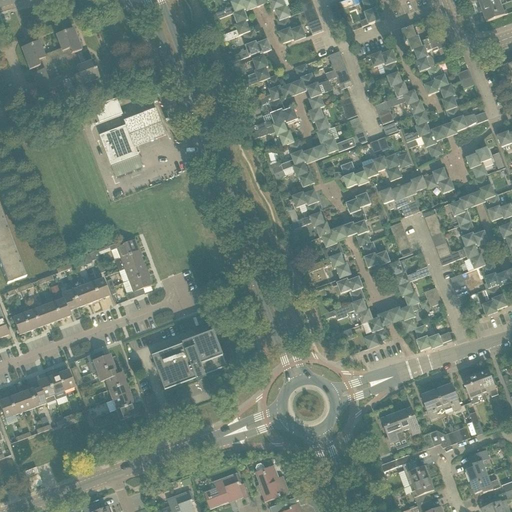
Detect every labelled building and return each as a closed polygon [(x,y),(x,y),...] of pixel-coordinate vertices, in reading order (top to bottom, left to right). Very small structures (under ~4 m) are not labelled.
[(232,7),(225,10),(225,11),(227,17),(233,15),(235,14),(244,11),(246,10),(243,1),(242,0),(231,0),(232,2),(230,2),(232,7)] [(267,2),(265,0),(244,0),(243,1),(246,10),(246,12),(257,8),(268,4),(267,2)] [(286,6),(284,7),(281,0),(272,0),(269,1),(273,12),(275,11),(279,21),(290,17),(286,6)] [(376,11),(378,10),(374,0),(370,0),(362,3),(366,14),(364,15),(365,20),(360,22),(362,28),(369,25),(369,26),(380,21),(376,11)] [(498,0),(484,0),(478,2),(481,8),(478,9),(479,13),(501,5),(498,0)] [(303,12),(314,8),(312,2),(301,7),(303,12)] [(332,15),(343,11),(340,3),(329,7),(332,15)] [(506,11),(503,12),(501,5),(479,13),(481,18),(484,17),(486,23),(507,15),(506,11)] [(305,18),(316,13),(314,8),(303,12),(305,18)] [(224,11),(215,15),(217,20),(226,17),(224,11)] [(246,22),(248,21),(244,11),(235,14),(233,15),(237,25),(234,26),(236,31),(222,36),(224,42),(243,36),(254,31),(250,32),(246,22)] [(345,16),(343,11),(332,15),(334,20),(345,16)] [(307,23),(319,19),(316,13),(305,18),(307,23)] [(336,26),(347,21),(345,16),(334,20),(336,26)] [(288,18),(290,17),(279,21),(277,22),(281,33),(279,33),(283,45),(305,36),(301,26),(292,30),(288,18)] [(310,29),(321,25),(319,19),(307,23),(310,29)] [(339,34),(350,29),(347,21),(336,26),(339,34)] [(312,36),(323,32),(321,25),(310,29),(312,36)] [(418,37),(416,37),(412,27),(401,31),(405,42),(407,41),(411,52),(422,47),(441,40),(439,33),(427,37),(428,39),(420,42),(418,37)] [(74,53),(81,51),(73,29),(66,31),(66,33),(64,34),(63,32),(55,35),(60,49),(52,53),(57,65),(62,63),(75,58),(74,53)] [(256,43),(258,42),(254,31),(243,36),(246,46),(245,46),(249,58),(260,53),(260,56),(272,51),(267,40),(257,44),(256,43)] [(433,52),(444,48),(441,40),(422,47),(411,52),(413,51),(417,61),(415,62),(419,73),(428,70),(431,69),(435,67),(431,57),(428,58),(426,53),(432,50),(433,52)] [(52,53),(44,56),(38,42),(30,45),(31,46),(28,47),(28,46),(21,48),(29,70),(39,67),(40,71),(57,65),(52,53)] [(394,63),(396,62),(392,51),(381,55),(381,53),(369,57),(374,69),(377,67),(380,76),(385,74),(387,77),(386,77),(386,78),(398,74),(394,63)] [(332,67),(343,63),(340,53),(328,57),(332,67)] [(231,64),(241,60),(239,55),(229,58),(231,64)] [(249,80),(239,84),(241,90),(242,90),(248,87),(259,83),(259,84),(267,81),(278,76),(270,79),(266,69),(268,68),(264,58),(264,57),(261,58),(253,61),(257,72),(255,72),(255,74),(248,77),(249,80)] [(92,61),(78,66),(75,58),(62,63),(69,79),(73,77),(77,87),(99,79),(96,72),(95,72),(94,69),(95,69),(92,61)] [(64,81),(69,79),(62,63),(57,65),(40,71),(34,73),(37,82),(39,81),(40,84),(38,85),(42,95),(66,86),(64,81)] [(334,73),(346,69),(343,63),(332,67),(334,73)] [(508,64),(500,67),(506,81),(511,78),(511,63),(508,65),(508,64)] [(306,65),(295,69),(299,81),(301,80),(301,81),(303,86),(305,91),(305,90),(307,90),(316,86),(324,83),(324,82),(316,85),(311,74),(310,75),(309,75),(306,65)] [(444,75),(442,76),(438,66),(435,67),(431,69),(428,70),(432,81),(433,80),(434,82),(424,86),(428,97),(439,93),(438,91),(440,90),(448,86),(451,85),(448,86),(444,75)] [(336,78),(348,74),(346,69),(334,73),(336,78)] [(460,82),(471,78),(469,70),(457,75),(460,82)] [(343,84),(351,81),(348,74),(336,78),(341,91),(345,89),(343,84)] [(404,83),(402,84),(398,74),(386,78),(391,90),(393,89),(397,99),(408,94),(404,83)] [(280,88),(282,87),(278,76),(267,81),(271,91),(269,91),(270,95),(247,105),(249,111),(252,111),(268,104),(269,104),(273,102),(280,100),(284,98),(280,88)] [(463,90),(474,86),(471,78),(460,82),(463,90)] [(316,86),(307,90),(311,100),(309,101),(313,111),(309,113),(320,109),(324,108),(320,97),(323,96),(322,95),(332,91),(328,81),(324,83),(316,86)] [(370,93),(381,89),(378,81),(367,86),(370,93)] [(453,98),(456,97),(451,85),(448,86),(440,90),(444,100),(442,101),(446,112),(457,108),(453,98)] [(420,102),(418,102),(414,92),(408,94),(397,99),(403,97),(407,107),(409,106),(413,117),(425,113),(420,102)] [(341,108),(352,103),(350,98),(347,99),(339,102),(341,108)] [(113,101),(95,108),(100,123),(122,115),(117,99),(113,101)] [(284,110),(281,102),(280,100),(273,102),(269,104),(272,113),(269,114),(272,120),(265,123),(255,127),(257,131),(251,133),(252,135),(275,126),(284,123),(286,122),(282,111),(284,110)] [(31,102),(21,106),(19,101),(14,102),(16,108),(18,107),(21,115),(34,110),(31,102)] [(343,113),(354,109),(352,103),(341,108),(343,113)] [(377,113),(388,108),(386,103),(375,107),(377,113)] [(320,109),(324,108),(320,109),(309,113),(313,124),(315,123),(319,133),(317,134),(317,135),(328,131),(331,130),(326,118),(324,119),(320,109)] [(379,118),(391,114),(388,108),(377,113),(379,118)] [(463,117),(461,117),(457,108),(446,112),(450,123),(452,122),(452,124),(456,133),(467,129),(467,128),(476,124),(476,125),(488,121),(485,113),(474,117),(474,115),(463,118),(463,117)] [(346,121),(357,117),(354,109),(343,113),(346,121)] [(157,110),(125,122),(134,146),(137,147),(167,136),(157,110)] [(427,124),(429,123),(425,113),(413,117),(417,127),(415,128),(417,134),(413,135),(413,134),(408,135),(407,135),(404,136),(406,144),(415,141),(421,138),(430,134),(427,124)] [(382,126),(394,122),(391,114),(379,118),(382,126)] [(349,129),(360,125),(358,119),(347,123),(349,129)] [(290,132),(288,133),(284,123),(275,126),(252,135),(254,141),(269,135),(275,133),(277,138),(279,137),(283,148),(289,145),(289,146),(300,141),(300,140),(294,143),(290,132)] [(386,136),(397,132),(394,124),(383,128),(386,136)] [(456,133),(452,124),(445,126),(431,132),(432,134),(433,133),(436,143),(450,137),(457,135),(456,133)] [(351,135),(362,130),(360,125),(349,129),(351,135)] [(114,131),(100,136),(111,166),(138,156),(138,154),(137,154),(137,153),(136,152),(138,151),(137,147),(134,146),(127,126),(117,130),(114,131)] [(328,131),(317,135),(321,145),(323,145),(323,146),(327,155),(328,155),(336,152),(337,151),(338,154),(356,147),(353,138),(336,145),(334,141),(334,140),(332,141),(328,131),(331,130),(328,131)] [(356,147),(367,143),(362,130),(351,135),(353,138),(356,147)] [(437,144),(436,143),(433,133),(432,134),(430,134),(421,138),(426,149),(428,149),(432,159),(443,155),(439,143),(437,144)] [(511,133),(509,135),(508,133),(497,137),(501,148),(511,144),(511,145),(511,133)] [(382,153),(389,150),(384,138),(377,141),(382,153)] [(302,152),(304,152),(300,141),(289,146),(293,155),(291,156),(293,162),(272,170),(274,176),(293,168),(304,164),(306,163),(302,152)] [(381,153),(382,153),(377,141),(369,144),(376,160),(372,162),(373,164),(363,168),(365,173),(368,181),(368,179),(378,175),(378,173),(388,169),(388,171),(389,171),(384,159),(381,153)] [(409,150),(418,147),(415,141),(406,144),(409,150)] [(491,160),(488,151),(487,149),(479,151),(476,153),(476,155),(466,159),(470,170),(472,169),(476,179),(484,176),(486,176),(482,163),(491,160)] [(411,165),(408,156),(407,154),(396,158),(395,155),(384,159),(389,171),(388,171),(386,172),(390,183),(402,179),(398,168),(399,167),(400,169),(411,165)] [(364,172),(356,175),(351,163),(340,167),(344,177),(342,178),(347,189),(357,185),(358,187),(369,183),(368,181),(365,173),(363,168),(362,168),(364,172)] [(310,173),(308,174),(304,164),(293,168),(274,176),(276,181),(295,174),(297,179),(299,178),(303,189),(314,184),(310,173)] [(450,179),(448,180),(444,169),(432,174),(433,176),(423,180),(422,177),(421,178),(426,189),(427,191),(437,187),(436,185),(439,184),(442,195),(454,190),(450,179)] [(490,185),(487,186),(484,176),(476,179),(474,180),(478,191),(480,191),(480,192),(473,195),(470,196),(473,205),(474,207),(477,206),(485,203),(485,201),(486,200),(494,197),(490,185)] [(427,191),(426,189),(421,178),(411,182),(412,184),(401,188),(412,215),(420,213),(416,202),(414,202),(412,197),(417,195),(416,193),(426,189),(426,191),(427,191)] [(390,190),(379,194),(383,203),(384,206),(394,202),(394,204),(395,203),(397,209),(400,208),(404,218),(412,215),(401,188),(391,192),(390,190)] [(317,203),(319,203),(315,191),(304,195),(303,193),(292,197),(296,209),(305,206),(310,218),(321,214),(317,203)] [(371,205),(367,196),(367,194),(355,198),(356,200),(345,204),(350,215),(352,214),(356,225),(364,222),(367,221),(362,209),(371,205)] [(497,197),(495,198),(494,197),(486,200),(490,211),(488,211),(492,223),(502,219),(503,221),(511,217),(511,209),(510,205),(501,208),(497,197)] [(452,206),(449,207),(453,218),(456,217),(458,223),(459,227),(471,223),(467,212),(465,213),(464,211),(461,202),(460,202),(452,206)] [(0,246),(12,242),(0,209),(0,246)] [(327,223),(325,224),(321,214),(310,218),(292,224),(294,230),(312,224),(313,229),(315,228),(319,239),(321,238),(322,238),(331,234),(327,223)] [(427,227),(438,222),(435,215),(424,219),(427,227)] [(365,222),(367,221),(364,222),(356,225),(353,226),(357,236),(355,237),(360,248),(362,247),(371,244),(373,243),(370,243),(366,233),(369,232),(365,222)] [(429,232),(440,228),(438,222),(427,227),(429,232)] [(473,235),(475,234),(471,223),(459,227),(463,237),(461,238),(465,249),(462,250),(463,250),(465,249),(475,246),(477,245),(473,235)] [(392,235),(404,231),(401,224),(389,228),(392,235)] [(511,231),(510,225),(499,229),(503,240),(505,239),(509,250),(511,248),(511,231)] [(431,238),(442,233),(440,228),(429,232),(431,238)] [(394,241),(406,236),(404,231),(392,235),(394,241)] [(337,244),(336,242),(333,233),(331,234),(322,238),(321,238),(325,248),(322,250),(326,261),(329,259),(329,260),(332,259),(341,255),(343,254),(339,243),(337,244)] [(435,248),(446,244),(442,233),(431,238),(435,248)] [(396,246),(408,242),(406,236),(394,241),(396,246)] [(120,260),(139,252),(134,240),(116,247),(115,244),(109,247),(111,251),(116,249),(120,260)] [(0,267),(7,285),(26,277),(12,242),(0,246),(0,267)] [(303,252),(313,248),(310,242),(300,246),(303,252)] [(399,253),(410,248),(408,242),(396,246),(399,253)] [(386,252),(378,255),(373,243),(371,244),(362,247),(366,257),(364,258),(368,269),(378,265),(379,267),(390,263),(390,261),(386,252)] [(437,254),(448,249),(446,244),(435,248),(437,254)] [(481,255),(479,256),(475,246),(465,249),(463,250),(450,255),(453,263),(466,258),(467,261),(464,262),(468,273),(473,270),(485,266),(481,255)] [(402,258),(413,255),(410,248),(399,253),(400,252),(402,258)] [(439,259),(450,255),(448,249),(437,254),(439,259)] [(124,271),(143,264),(139,252),(120,260),(124,271)] [(88,254),(81,257),(83,261),(90,258),(91,262),(95,260),(92,253),(88,254)] [(347,264),(345,265),(341,255),(332,259),(329,260),(333,271),(336,270),(339,280),(351,276),(347,264)] [(453,263),(450,255),(439,259),(442,267),(453,263)] [(403,273),(403,272),(399,262),(388,267),(392,278),(394,277),(398,287),(418,279),(430,274),(427,267),(416,272),(416,273),(407,277),(405,272),(403,273)] [(495,275),(497,274),(493,263),(485,266),(473,270),(468,273),(482,268),(486,278),(483,279),(487,289),(485,290),(488,289),(497,286),(499,286),(495,275)] [(128,282),(147,275),(143,264),(124,271),(128,282)] [(310,273),(320,269),(318,264),(308,267),(310,273)] [(409,283),(430,275),(430,274),(418,279),(398,287),(402,298),(404,298),(408,308),(410,307),(422,302),(420,299),(418,300),(415,293),(413,294),(409,283)] [(123,284),(122,284),(126,295),(125,296),(127,301),(144,295),(142,289),(151,286),(147,275),(128,282),(123,284)] [(452,285),(463,281),(462,275),(450,280),(452,285)] [(352,305),(365,300),(361,289),(363,289),(359,277),(348,281),(347,279),(336,284),(340,295),(351,291),(352,292),(350,293),(354,304),(352,304),(352,305)] [(109,296),(105,287),(102,278),(91,282),(98,301),(109,296)] [(454,291),(465,286),(463,281),(452,285),(454,291)] [(88,304),(98,301),(91,282),(81,286),(88,304)] [(78,308),(88,304),(81,286),(71,290),(78,308)] [(457,298),(468,294),(465,286),(454,291),(457,298)] [(503,296),(501,297),(497,286),(488,289),(485,290),(490,303),(482,306),(485,315),(486,317),(497,313),(497,311),(507,307),(503,296)] [(436,289),(424,293),(427,300),(438,296),(436,289)] [(69,312),(78,308),(71,290),(62,294),(70,317),(70,316),(69,312)] [(317,299),(326,296),(323,290),(315,293),(317,299)] [(60,320),(70,317),(62,294),(61,294),(63,299),(53,303),(60,320)] [(441,304),(440,300),(438,296),(427,300),(430,308),(441,304)] [(368,323),(373,321),(369,310),(367,311),(363,301),(365,300),(352,305),(334,312),(336,316),(337,321),(348,317),(347,315),(354,312),(356,316),(358,315),(362,325),(368,323)] [(417,305),(422,303),(422,302),(410,307),(408,308),(400,311),(404,322),(402,322),(406,333),(414,330),(417,329),(425,326),(425,325),(416,328),(413,319),(415,318),(413,312),(419,310),(417,305)] [(50,324),(60,320),(53,303),(43,307),(50,324)] [(39,328),(50,324),(43,307),(33,310),(39,328)] [(29,332),(39,328),(33,310),(23,314),(29,332)] [(334,312),(324,316),(325,320),(336,316),(334,312)] [(19,336),(29,332),(23,314),(12,318),(19,336)] [(383,329),(383,328),(379,319),(373,321),(368,323),(362,325),(361,326),(367,324),(371,335),(374,334),(364,338),(368,350),(379,346),(379,344),(389,340),(385,328),(383,329)] [(439,335),(430,338),(425,326),(417,329),(414,330),(418,340),(416,341),(420,352),(452,341),(449,333),(439,337),(439,335)] [(343,339),(352,335),(350,330),(341,333),(343,339)] [(227,368),(214,333),(152,357),(165,392),(227,368)] [(102,351),(86,357),(88,363),(86,364),(90,374),(96,372),(113,365),(109,355),(104,357),(102,351)] [(100,382),(117,375),(113,365),(96,372),(100,382)] [(76,368),(70,370),(74,381),(80,379),(76,368)] [(74,388),(72,382),(68,371),(57,375),(64,392),(74,388)] [(491,398),(498,395),(489,371),(476,376),(483,396),(489,393),(491,398)] [(108,390),(125,384),(122,373),(117,375),(100,382),(100,383),(105,381),(108,390)] [(57,375),(47,378),(54,396),(55,400),(66,396),(64,392),(57,375)] [(476,398),(483,396),(476,376),(463,381),(472,406),(478,403),(476,398)] [(47,378),(37,382),(45,404),(46,404),(55,400),(54,396),(47,378)] [(35,408),(45,404),(37,382),(38,387),(29,391),(35,408)] [(112,401),(129,394),(125,384),(108,390),(112,401)] [(461,410),(455,395),(451,385),(436,391),(445,413),(452,410),(453,413),(461,410)] [(26,412),(35,408),(29,391),(19,394),(26,412)] [(437,415),(445,413),(436,391),(422,397),(431,422),(439,419),(437,415)] [(15,416),(26,412),(19,394),(9,398),(15,416)] [(116,411),(133,404),(129,394),(112,401),(116,411)] [(0,407),(5,420),(15,416),(9,398),(0,401),(0,407)] [(506,401),(500,403),(504,415),(511,413),(506,401)] [(120,421),(137,415),(133,404),(116,411),(120,421)] [(420,434),(414,418),(411,409),(396,415),(403,433),(410,430),(412,437),(420,434)] [(475,412),(469,415),(474,428),(480,426),(475,412)] [(76,423),(86,419),(85,415),(74,419),(76,423)] [(405,438),(403,433),(396,415),(382,420),(391,444),(398,441),(405,438)] [(470,439),(467,430),(466,428),(453,433),(457,444),(470,439)] [(453,433),(445,436),(436,431),(429,434),(434,447),(441,445),(443,449),(457,444),(453,433)] [(428,450),(434,447),(429,434),(423,437),(428,450)] [(491,466),(489,461),(486,451),(470,457),(473,465),(470,467),(471,469),(466,471),(470,483),(487,477),(484,468),(491,466)] [(397,468),(402,466),(411,463),(409,456),(395,461),(397,468)] [(415,462),(417,461),(417,460),(411,463),(402,466),(410,487),(413,486),(429,480),(425,467),(418,470),(415,462)] [(265,470),(263,466),(260,465),(257,466),(256,469),(257,473),(255,473),(260,486),(261,486),(263,493),(261,493),(265,503),(278,498),(278,499),(289,495),(283,477),(275,480),(272,473),(276,472),(274,466),(265,470)] [(35,467),(25,471),(29,484),(40,480),(35,467)] [(238,486),(241,485),(237,474),(214,483),(216,489),(204,494),(210,510),(228,503),(228,502),(235,500),(236,502),(243,499),(238,486)] [(497,481),(490,484),(487,477),(470,483),(475,495),(480,493),(481,495),(500,489),(497,481)] [(427,494),(434,491),(429,480),(413,486),(415,492),(412,493),(417,507),(430,502),(427,494)] [(505,495),(511,491),(511,482),(501,486),(505,495)] [(194,511),(192,504),(194,503),(190,491),(167,500),(171,511),(194,511)] [(282,511),(302,511),(301,507),(307,505),(313,509),(317,508),(315,504),(313,498),(309,494),(304,496),(279,505),(282,511)] [(509,511),(505,501),(480,510),(481,511),(509,511)] [(110,511),(109,508),(109,507),(102,510),(100,504),(100,502),(82,509),(82,510),(83,510),(83,511),(110,511)] [(441,511),(440,508),(433,511),(430,502),(417,507),(419,511),(441,511)]
